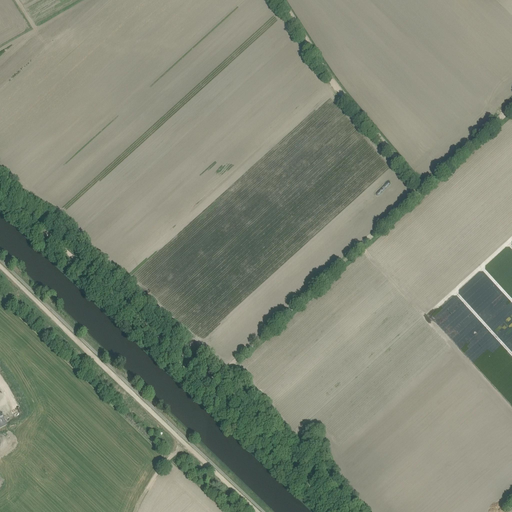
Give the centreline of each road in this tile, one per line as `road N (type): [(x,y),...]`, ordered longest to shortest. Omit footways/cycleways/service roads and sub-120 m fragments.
road 1 (track): [(0,265),(257,511)]
road 2 (track): [(0,186),(208,389)]
road 3 (track): [(424,188),(218,380)]
road 4 (track): [(424,188),(337,86),(280,0)]
road 5 (track): [(208,389),(341,511)]
